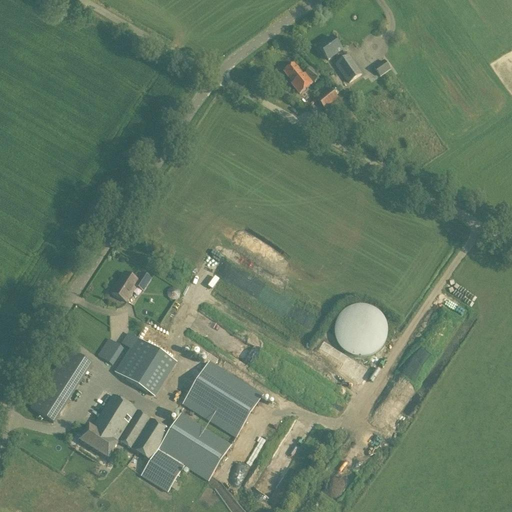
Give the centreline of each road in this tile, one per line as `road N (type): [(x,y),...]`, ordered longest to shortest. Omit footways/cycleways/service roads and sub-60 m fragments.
road 1 (tertiary): [(0,435),(48,327),(215,75)]
road 2 (unclassified): [(511,243),(215,75)]
road 3 (unclassified): [(215,75),(83,0)]
road 4 (tertiary): [(215,75),(314,0)]
